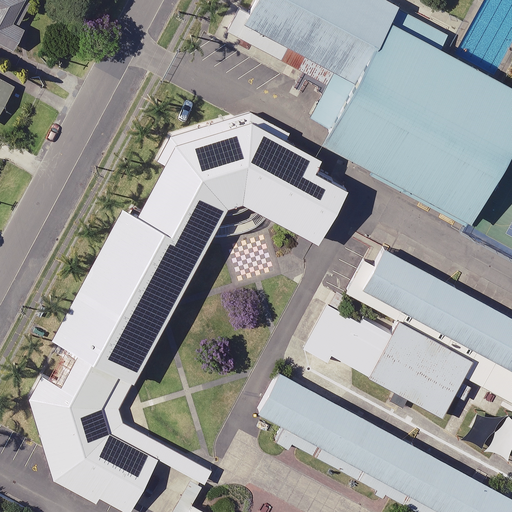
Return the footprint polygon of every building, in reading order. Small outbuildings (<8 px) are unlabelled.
[(0,0),(0,38),(13,46),(24,24),(19,21),(30,0),(0,0)] [(291,151),(441,231),(505,112),(413,63),(423,45),(339,0),(232,0),(217,29),(326,88),(291,151)] [(0,107),(13,85),(0,77),(0,107)] [(118,446),(101,388),(211,205),(296,255),(330,196),(258,153),(265,142),(233,122),(153,144),(108,223),(100,219),(25,346),(40,355),(6,411),(26,489),(67,511),(79,511),(80,511),(114,511),(144,461),(118,446)] [(511,332),(362,247),(323,315),(310,307),(284,351),(420,429),(442,390),(511,429),(511,332)] [(492,511),(257,378),(234,418),(399,511),(492,511)]
